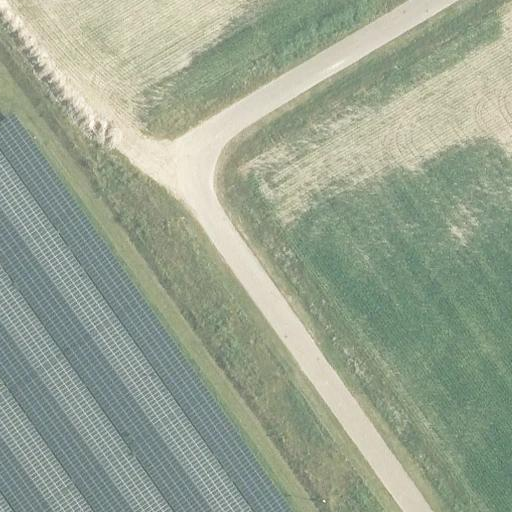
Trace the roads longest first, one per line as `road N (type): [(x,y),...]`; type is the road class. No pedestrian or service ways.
road 1 (unknown): [(315,511),(0,86)]
road 2 (unclassified): [(420,511),(175,161)]
road 3 (unclassified): [(445,0),(175,161)]
road 4 (unclassified): [(175,161),(41,61),(0,0)]
